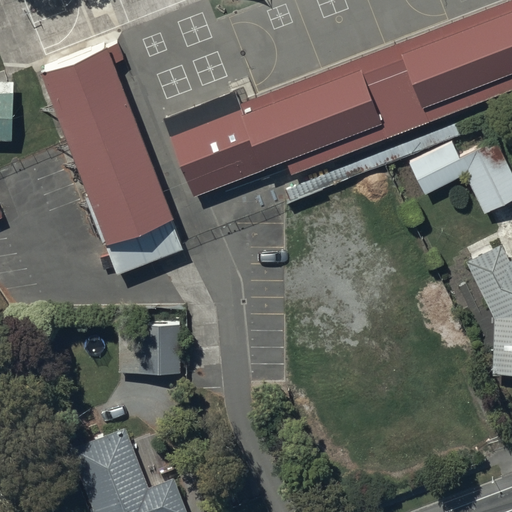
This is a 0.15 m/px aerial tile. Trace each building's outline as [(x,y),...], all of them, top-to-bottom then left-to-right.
[(511,7),(401,50),(420,100),(511,65),(511,7)] [(106,51),(42,77),(108,237),(172,211),(106,51)] [(239,110),(259,162),(378,118),(358,66),(239,110)] [(11,86),(0,85),(0,136),(9,137),(11,86)] [(262,171),(239,110),(177,133),(200,194),(262,171)] [(425,193),(465,174),(484,213),(511,198),(511,171),(494,135),(460,152),(452,137),(408,159),(425,193)] [(501,242),(465,259),(493,317),(492,375),(511,375),(511,257),(509,259),(501,242)] [(424,253),(405,263),(412,277),(388,290),(397,306),(402,303),(423,344),(462,324),(424,253)] [(330,274),(289,288),(297,320),(340,306),(330,274)] [(180,328),(117,328),(117,371),(180,371),(180,328)] [(390,337),(307,368),(331,434),(351,426),(354,436),(410,416),(402,396),(410,392),(390,337)] [(124,427),(70,448),(94,511),(187,511),(174,476),(147,486),(124,427)]
